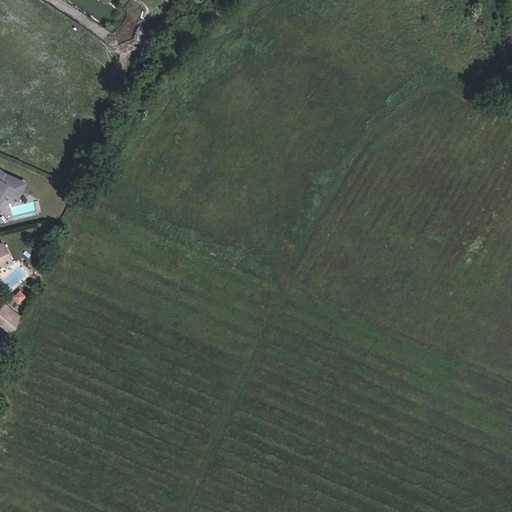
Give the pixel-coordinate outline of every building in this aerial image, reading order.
[(8,165),(5,168),(16,177),(6,190),(0,196),(0,221),(0,222),(4,221),(0,207),(0,206),(11,193),(24,177),(8,165)] [(0,222),(0,221),(0,196),(6,190),(16,177),(5,168),(0,175),(0,222)] [(0,266),(1,266),(6,265),(13,263),(8,243),(0,244),(0,266)] [(0,295),(0,298),(14,310),(16,306),(0,295)] [(14,310),(0,298),(0,319),(8,325),(14,310)]
